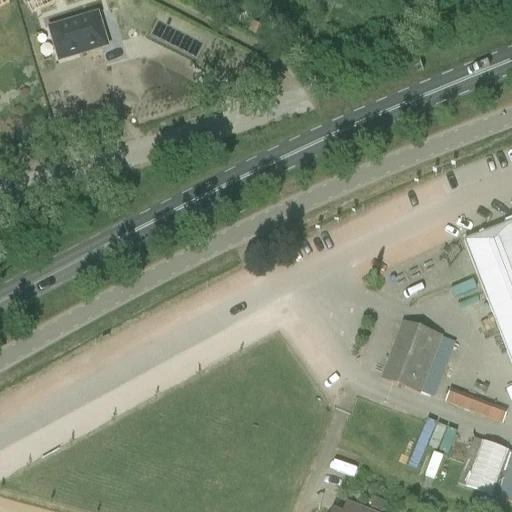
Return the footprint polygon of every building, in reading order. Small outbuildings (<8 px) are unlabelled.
[(107,47),(97,15),(49,30),(59,62),(107,47)] [(511,375),(511,222),(460,242),(511,375)] [(421,396),(442,339),(443,338),(401,322),(380,381),(420,397),(421,396)] [(454,344),(442,339),(421,396),(433,400),(454,344)] [(452,385),(446,403),(504,424),(510,406),(452,385)] [(511,452),(481,442),(465,488),(511,503),(511,452)]
